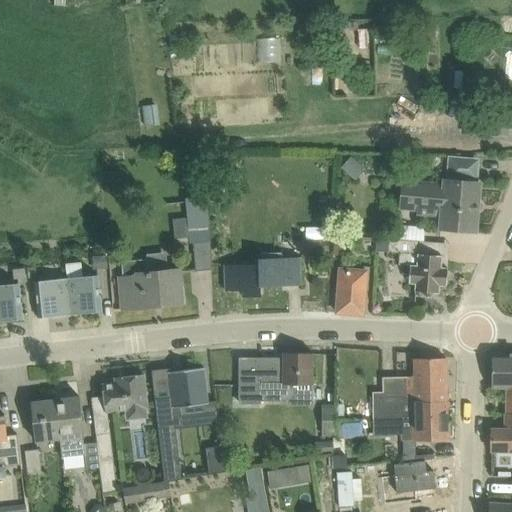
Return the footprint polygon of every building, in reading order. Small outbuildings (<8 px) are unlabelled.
[(279,37),(257,38),(258,60),(281,59),(279,37)] [(445,154),(444,175),(480,176),(481,155),(445,154)] [(350,176),(361,165),(352,156),(341,167),(350,176)] [(439,214),(438,228),(476,231),(480,183),(445,180),(445,184),(403,181),(404,170),(392,169),(391,182),(401,182),(399,211),(439,214)] [(213,237),(213,236),(210,203),(190,205),(194,244),(209,242),(209,238),(213,237)] [(328,238),(307,240),(308,252),(329,251),(328,238)] [(291,254),(291,239),(275,239),(275,254),(291,254)] [(418,254),(419,241),(389,239),(389,240),(377,239),(376,252),(400,253),(399,265),(410,266),(409,283),(416,284),(415,292),(439,293),(440,285),(447,286),(448,268),(441,267),(442,255),(418,254)] [(212,270),(209,242),(194,244),(196,271),(212,270)] [(97,269),(108,268),(107,255),(106,255),(105,251),(89,252),(90,259),(92,259),(93,269),(97,269)] [(302,285),(301,258),(259,258),(259,265),(242,266),(243,297),(261,296),(261,286),(302,285)] [(67,274),(83,273),(82,260),(66,261),(67,274)] [(123,276),(122,276),(125,309),(137,307),(139,309),(146,309),(147,306),(183,303),(180,268),(148,271),(147,260),(122,262),(123,276)] [(26,267),(28,278),(37,277),(36,266),(26,267)] [(13,269),(14,279),(26,278),(25,268),(13,269)] [(341,268),(339,293),(337,313),(364,315),(367,270),(341,268)] [(102,311),(100,291),(98,276),(69,279),(73,314),(102,311)] [(44,317),(73,314),(69,279),(40,282),(44,317)] [(0,321),(23,319),(19,283),(0,285),(0,321)] [(284,353),(284,358),(284,383),(292,383),(313,384),(313,353),(284,353)] [(511,353),(493,353),(492,388),(507,388),(507,415),(511,415),(511,353)] [(414,359),(414,377),(415,392),(383,392),(373,393),(374,418),(416,416),(415,403),(447,401),(446,358),(414,359)] [(169,372),(170,379),(172,400),(159,401),(159,410),(190,407),(190,411),(205,410),(205,404),(208,404),(207,388),(204,368),(169,372)] [(148,408),(147,395),(144,375),(126,377),(126,382),(104,384),(107,413),(125,411),(126,421),(148,418),(147,408),(148,408)] [(87,470),(100,468),(98,453),(97,443),(85,444),(79,396),(55,399),(60,440),(62,458),(85,455),(87,470)] [(32,402),(34,422),(36,443),(60,440),(55,399),(32,402)] [(401,441),(428,440),(448,440),(447,401),(415,403),(416,416),(374,418),(374,435),(401,435),(401,441)] [(322,405),(322,438),(337,438),(337,421),(337,405),(322,405)] [(208,421),(219,420),(217,409),(207,410),(208,421)] [(17,433),(8,434),(5,414),(0,415),(0,414),(0,462),(5,462),(6,466),(21,464),(17,433)] [(492,450),(511,450),(511,415),(507,415),(506,430),(492,430),(492,450)] [(110,430),(109,418),(94,420),(96,431),(110,430)] [(111,429),(115,461),(123,460),(119,428),(111,429)] [(205,435),(208,460),(224,457),(221,432),(205,435)] [(316,454),(334,453),(333,441),(315,442),(316,454)] [(26,452),(29,477),(41,475),(38,450),(26,452)] [(113,452),(98,453),(100,468),(103,492),(117,491),(113,452)] [(334,468),(347,467),(347,460),(341,455),(333,456),(334,468)] [(425,461),(406,463),(394,465),(395,476),(394,476),(396,492),(436,487),(434,471),(427,472),(425,461)] [(307,466),(295,468),(298,482),(309,480),(307,466)] [(251,498),(266,495),(261,467),(246,470),(251,498)] [(126,504),(172,496),(169,481),(123,489),(126,504)] [(386,511),(422,511),(421,502),(386,506),(386,511)] [(95,504),(89,511),(104,511),(104,506),(100,503),(95,504)] [(511,511),(511,503),(490,503),(488,511),(511,511)]
